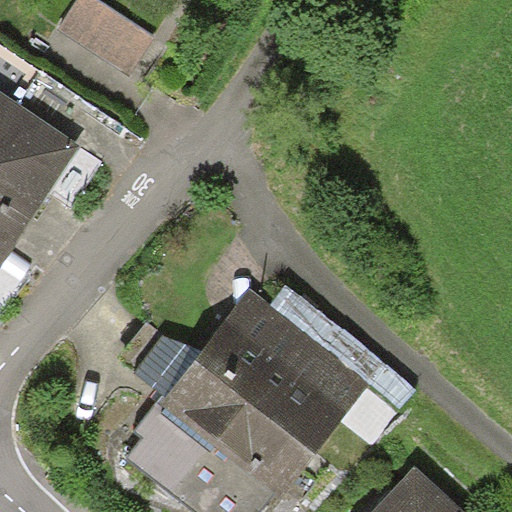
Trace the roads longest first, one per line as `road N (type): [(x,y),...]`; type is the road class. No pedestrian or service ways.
road 1 (residential): [(285,0),(217,129),(149,184),(0,391)]
road 2 (track): [(217,129),(327,287),(511,454)]
